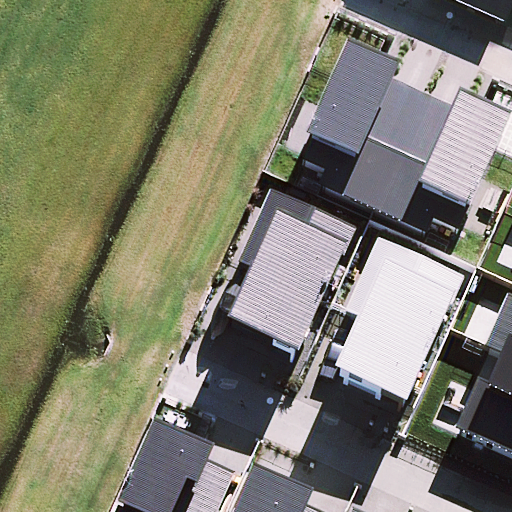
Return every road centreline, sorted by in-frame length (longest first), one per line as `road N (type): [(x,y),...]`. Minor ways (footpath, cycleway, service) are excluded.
road 1 (residential): [(176,369),(501,511)]
road 2 (residential): [(511,55),(385,0)]
